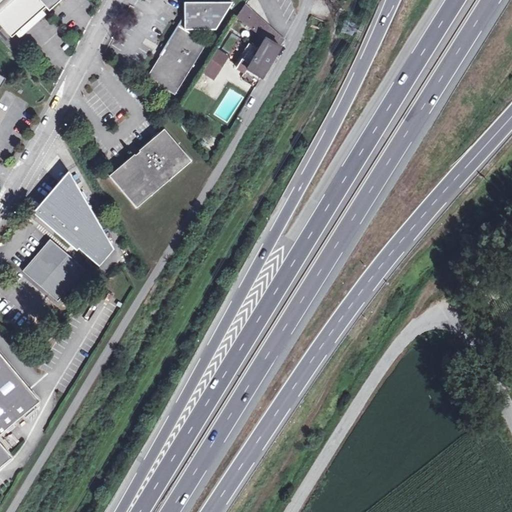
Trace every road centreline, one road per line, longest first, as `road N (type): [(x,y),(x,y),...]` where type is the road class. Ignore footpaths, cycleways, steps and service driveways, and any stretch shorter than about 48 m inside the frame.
road 1 (motorway): [(170,511),(491,0)]
road 2 (motorway): [(455,0),(137,511)]
road 3 (track): [(60,511),(318,79),(348,0)]
road 4 (motorway): [(392,0),(310,171),(123,511)]
road 5 (motorway): [(210,511),(354,300),(511,116)]
road 6 (unclassified): [(511,408),(474,337),(443,316),(402,328),(286,511)]
road 7 (residential): [(0,195),(109,0)]
